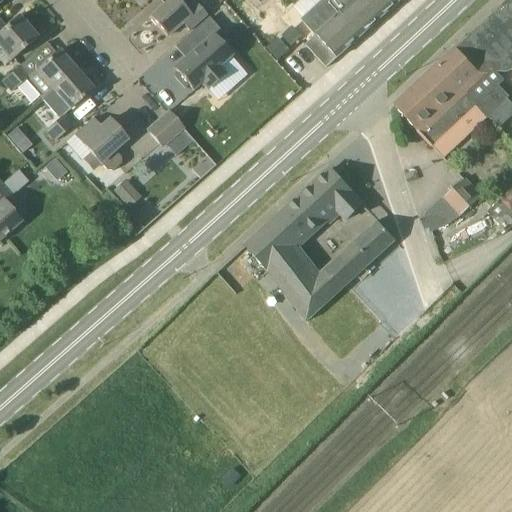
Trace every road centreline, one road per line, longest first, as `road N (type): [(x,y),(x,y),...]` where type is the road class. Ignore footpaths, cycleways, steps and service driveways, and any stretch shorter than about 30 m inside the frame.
road 1 (secondary): [(0,408),(348,101)]
road 2 (unclassified): [(432,311),(375,128),(348,101)]
road 3 (secondary): [(348,101),(452,0)]
